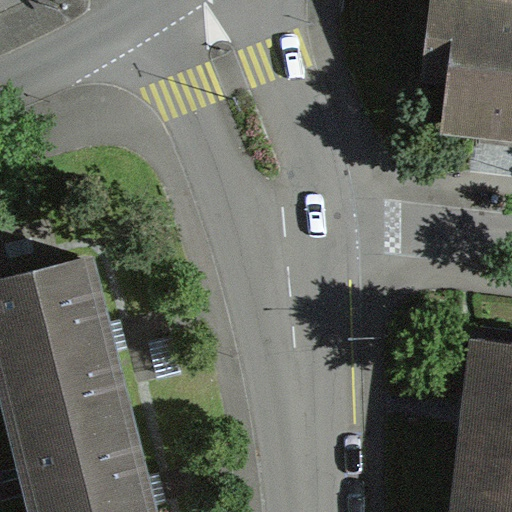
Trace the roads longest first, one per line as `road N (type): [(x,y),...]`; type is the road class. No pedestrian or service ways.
road 1 (secondary): [(304,511),(305,423),(286,219)]
road 2 (secondary): [(286,219),(195,0)]
road 3 (residential): [(511,244),(286,219)]
